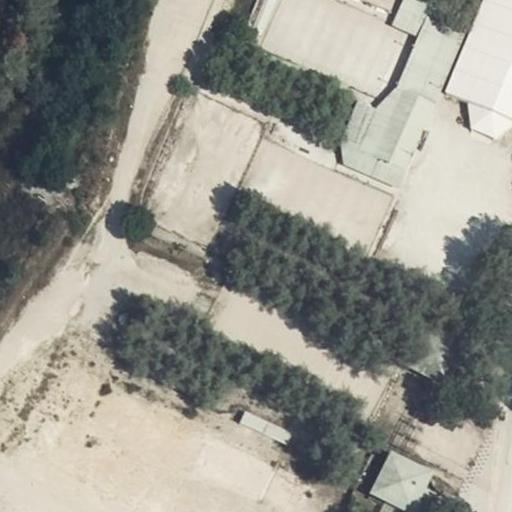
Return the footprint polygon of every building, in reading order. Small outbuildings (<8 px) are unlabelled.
[(427,25),(428,24),(433,8),(411,0),(396,0),(392,11),(427,25)] [(392,116),(420,127),(456,35),(428,24),(427,25),(392,116)] [(354,151),(375,159),(391,119),(369,111),(354,151)] [(391,119),(375,159),(404,171),(420,127),(392,116),(391,119)] [(419,370),(457,387),(471,346),(434,330),(419,370)] [(383,495),(412,507),(423,477),(394,465),(383,495)] [(416,511),(429,511),(437,493),(425,488),(416,511)]
